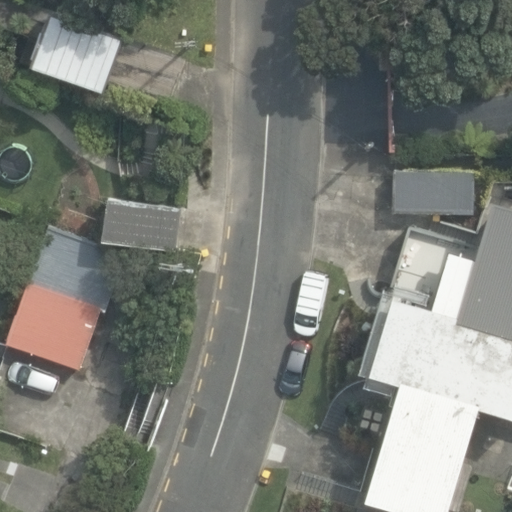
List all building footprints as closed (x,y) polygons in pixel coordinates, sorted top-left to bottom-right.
[(32,65),(107,92),(127,34),(52,8),(44,30),(41,29),(31,59),(34,60),(32,65)] [(398,209),(476,210),(476,170),(398,169),(398,209)] [(103,240),(177,249),(182,205),(108,197),(103,240)] [(400,382),(363,500),(401,511),(447,511),(480,408),(511,417),(511,203),(493,198),(473,259),(448,251),(430,307),(394,296),(370,373),(400,382)] [(6,343),(79,369),(100,309),(104,310),(125,249),(49,222),(6,343)]
